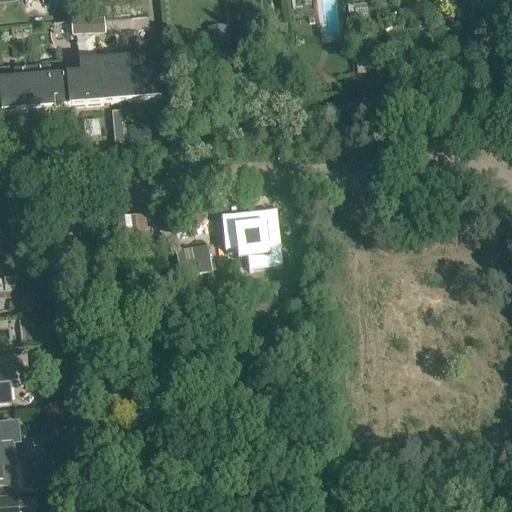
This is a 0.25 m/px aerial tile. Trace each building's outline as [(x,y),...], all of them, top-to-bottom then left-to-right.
[(492,3),(494,18),(508,16),(506,2),(492,3)] [(71,24),(73,41),(106,37),(104,21),(71,24)] [(272,29),(273,42),(290,41),(288,26),(272,29)] [(209,47),(229,45),(228,28),(208,30),(209,47)] [(110,63),(114,106),(162,101),(159,69),(144,71),(143,60),(110,63)] [(70,110),(114,106),(110,63),(80,66),(81,77),(67,78),(70,110)] [(36,113),(70,110),(67,78),(50,80),(49,69),(32,71),(36,113)] [(0,95),(2,116),(36,113),(32,71),(15,72),(16,83),(0,84),(0,95)] [(112,116),(113,132),(121,131),(120,115),(112,116)] [(33,124),(35,139),(43,139),(41,123),(33,124)] [(123,147),(121,131),(113,132),(115,148),(123,147)] [(44,155),(43,139),(35,139),(36,155),(44,155)] [(121,242),(132,241),(131,221),(120,223),(121,242)] [(272,222),(229,227),(231,247),(252,245),(255,266),(276,264),(272,222)] [(132,241),(134,258),(152,257),(151,240),(132,241)] [(134,258),(132,241),(121,242),(98,243),(99,261),(125,260),(125,259),(134,258)] [(181,277),(213,271),(208,244),(176,250),(181,277)] [(121,292),(124,285),(119,278),(112,279),(108,286),(113,293),(121,292)] [(7,280),(0,281),(0,293),(12,292),(11,290),(19,289),(18,282),(7,283),(7,280)] [(102,311),(101,301),(84,302),(85,312),(102,311)] [(124,315),(127,331),(143,329),(138,313),(124,315)] [(172,336),(173,344),(190,342),(189,334),(172,336)] [(69,383),(66,354),(34,357),(37,386),(69,383)] [(0,407),(11,407),(8,377),(0,377),(0,407)] [(0,490),(11,489),(13,489),(14,498),(39,495),(35,465),(11,469),(11,471),(5,472),(2,445),(19,443),(18,426),(1,428),(0,427),(0,490)] [(137,477),(148,479),(150,468),(139,466),(137,477)] [(0,499),(0,511),(18,511),(17,498),(0,499)]
